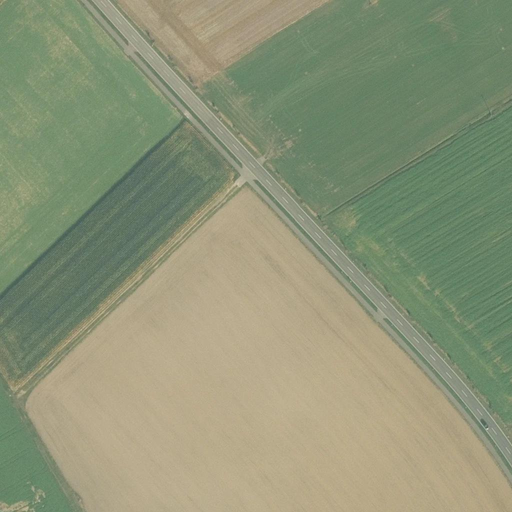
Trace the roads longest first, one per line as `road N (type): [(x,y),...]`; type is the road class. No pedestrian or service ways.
road 1 (tertiary): [(101,0),(511,451)]
road 2 (track): [(73,511),(0,385)]
